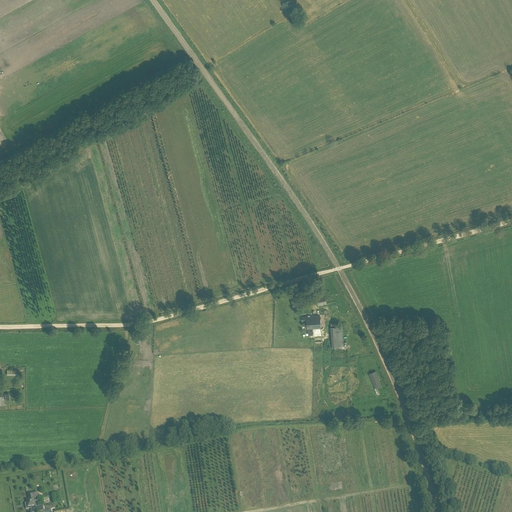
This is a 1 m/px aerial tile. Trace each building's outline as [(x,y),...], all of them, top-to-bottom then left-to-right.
[(316,299),(318,306),(326,304),(324,297),(316,299)] [(299,302),(298,298),(292,300),(294,308),(301,307),(300,306),(304,305),(304,304),(303,301),(299,302)] [(307,321),(307,329),(320,328),(319,316),(302,317),(302,321),(307,321)] [(382,386),(376,371),(369,374),(374,389),(382,386)] [(25,503),(26,509),(30,508),(31,511),(37,511),(43,511),(42,505),(36,507),(35,502),(32,501),(32,498),(38,497),(37,491),(27,493),(28,499),(26,499),(27,503),(25,503)]
